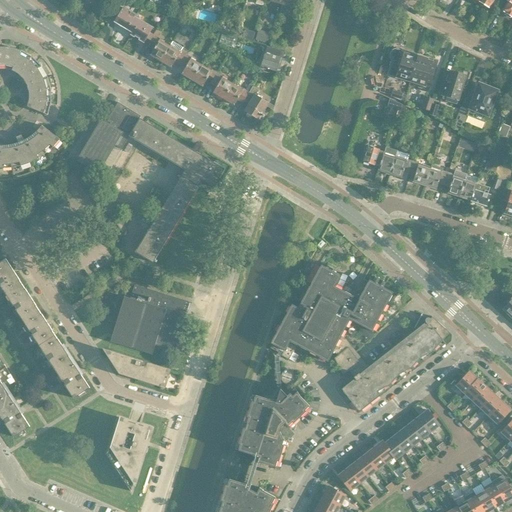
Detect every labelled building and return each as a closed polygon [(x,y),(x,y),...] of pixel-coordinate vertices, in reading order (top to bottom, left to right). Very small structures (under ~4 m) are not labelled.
[(292,9),(294,0),(282,0),(281,4),(281,5),(292,9)] [(497,7),(501,0),(478,0),(477,3),(482,7),(485,6),(489,8),(491,4),(497,7)] [(511,16),(511,0),(505,0),(508,1),(502,11),(506,13),(506,15),(509,18),(511,17),(511,16)] [(114,21),(132,32),(135,26),(131,21),(134,16),(134,17),(135,15),(123,7),(114,21)] [(152,28),(134,17),(134,16),(131,21),(135,26),(132,32),(131,33),(143,41),(143,42),(148,45),(154,35),(153,35),(149,32),(152,28)] [(258,30),(256,40),(269,43),(272,33),(258,30)] [(254,41),(255,36),(252,35),(251,33),(248,33),(246,35),(247,39),(254,41)] [(164,41),(159,39),(157,37),(155,36),(154,35),(148,45),(153,49),(150,54),(160,61),(169,46),(163,43),(164,41)] [(277,71),(281,58),(282,56),(281,56),(283,50),(285,51),(287,44),(272,40),(270,47),(268,46),(266,51),(264,51),(260,66),(277,71)] [(172,41),(169,46),(160,61),(171,67),(174,61),(180,65),(186,54),(188,51),(172,41)] [(0,65),(6,65),(13,67),(11,70),(19,75),(24,80),(27,86),(29,93),(29,100),(27,107),(47,115),(50,104),(51,103),(51,101),(51,100),(51,91),(51,89),(51,88),(48,78),(47,76),(47,75),(42,67),(41,66),(40,65),(40,64),(30,55),(21,50),(10,47),(6,47),(0,46),(0,65)] [(410,81),(418,56),(417,56),(413,55),(413,54),(402,50),(396,48),(395,49),(394,49),(393,49),(392,50),(392,51),(391,51),(390,52),(390,53),(390,54),(390,55),(390,56),(390,57),(390,58),(390,59),(391,60),(391,61),(392,61),(388,74),(410,81)] [(195,60),(186,54),(180,65),(185,68),(181,73),(192,80),(200,65),(195,62),(195,60)] [(418,55),(417,56),(418,56),(410,81),(419,84),(418,86),(428,89),(435,66),(431,64),(432,63),(426,61),(427,58),(418,55)] [(206,69),(200,65),(192,80),(202,86),(206,80),(211,83),(217,73),(207,67),(206,69)] [(458,100),(465,75),(463,75),(462,73),(459,72),(457,73),(450,71),(445,87),(444,87),(442,95),(443,95),(442,98),(447,100),(447,97),(458,100)] [(227,79),(222,76),(217,73),(211,83),(216,86),(213,92),(224,99),(232,84),(226,80),(227,79)] [(238,88),(232,84),(224,99),(234,105),(237,99),(243,102),(246,96),(249,92),(239,86),(238,88)] [(268,103),(256,95),(258,90),(252,86),(249,92),(246,96),(251,99),(244,111),(261,121),(265,114),(263,112),(265,108),(267,108),(267,107),(266,107),(268,103)] [(487,114),(493,100),(497,102),(500,95),(495,93),(497,90),(486,86),(485,89),(479,86),(476,92),(473,99),(473,100),(471,100),(468,107),(470,107),(468,110),(469,110),(467,116),(484,122),(486,117),(486,118),(486,117),(485,117),(487,114)] [(402,93),(392,90),(390,95),(400,100),(402,93)] [(434,99),(424,96),(421,108),(430,111),(433,103),(434,99)] [(402,104),(389,98),(387,106),(400,110),(402,104)] [(196,152),(139,118),(140,116),(118,102),(106,122),(101,119),(79,156),(80,157),(92,164),(101,169),(115,145),(121,149),(129,136),(184,169),(135,252),(153,263),(199,186),(197,185),(201,179),(213,187),(224,169),(209,160),(210,159),(196,151),(196,152)] [(439,105),(433,103),(430,111),(429,114),(435,117),(439,105)] [(469,110),(468,110),(461,107),(456,120),(462,122),(464,123),(467,116),(469,110)] [(462,122),(456,120),(453,128),(459,131),(462,122)] [(507,137),(510,127),(503,124),(499,134),(507,137)] [(9,145),(3,146),(0,145),(0,168),(3,168),(12,167),(20,166),(30,162),(37,159),(39,158),(46,153),(53,147),(59,140),(60,139),(41,125),(37,131),(32,135),(24,141),(21,135),(16,137),(19,143),(9,145)] [(128,153),(132,145),(129,143),(124,151),(128,153)] [(493,145),(488,160),(497,167),(502,164),(496,147),(493,145)] [(375,163),(380,164),(384,153),(384,152),(379,150),(379,149),(368,146),(363,162),(374,165),(375,163)] [(508,152),(496,147),(502,164),(507,164),(508,152)] [(395,157),(384,153),(380,164),(378,171),(378,170),(390,174),(395,157)] [(409,174),(413,161),(407,159),(408,157),(397,153),(395,157),(390,174),(401,177),(400,178),(401,178),(403,172),(409,174)] [(80,157),(77,161),(89,168),(92,164),(80,157)] [(497,167),(488,160),(485,169),(495,172),(497,167)] [(430,168),(419,164),(419,163),(413,161),(409,174),(415,176),(412,182),(413,182),(413,181),(425,185),(430,168)] [(444,185),(448,173),(442,171),(443,168),(434,166),(433,169),(430,168),(425,185),(436,189),(435,189),(436,190),(438,183),(444,185)] [(454,175),(448,173),(444,185),(449,187),(447,193),(448,193),(459,196),(465,179),(467,174),(455,170),(454,175)] [(496,173),(492,187),(498,189),(501,179),(496,173)] [(99,180),(90,175),(87,179),(96,185),(99,180)] [(476,183),(465,179),(459,196),(470,200),(471,200),(474,189),(475,189),(476,183)] [(474,189),(475,189),(474,189),(471,200),(470,200),(470,201),(487,207),(491,194),(474,189)] [(0,262),(0,285),(6,294),(22,284),(16,274),(15,273),(13,270),(14,270),(13,269),(6,259),(0,262)] [(372,331),(393,292),(383,287),(386,282),(377,277),(374,282),(369,279),(355,305),(350,302),(354,296),(349,294),(352,289),(346,286),(342,290),(335,286),(340,275),(321,265),(298,307),(292,304),(271,343),(284,350),(281,355),(289,359),(297,345),(317,356),(328,362),(333,352),(342,334),(350,319),(372,331)] [(22,284),(6,294),(22,320),(39,309),(32,299),(32,298),(30,295),(30,294),(29,295),(22,284)] [(187,328),(190,321),(185,319),(190,302),(135,285),(130,298),(124,296),(124,297),(110,341),(110,340),(110,341),(152,354),(155,345),(175,351),(180,335),(184,336),(187,328)] [(508,303),(502,310),(508,315),(508,314),(511,317),(511,297),(507,302),(508,303)] [(39,309),(22,320),(39,345),(55,334),(48,324),(49,324),(48,323),(46,321),(46,320),(39,309)] [(389,385),(399,374),(411,368),(421,357),(433,350),(442,340),(445,344),(446,344),(443,340),(449,332),(432,316),(431,317),(432,317),(430,318),(429,318),(428,317),(427,317),(426,318),(425,319),(425,320),(425,321),(425,322),(426,322),(424,324),(419,319),(422,314),(421,313),(414,328),(416,329),(368,367),(343,335),(342,334),(333,352),(338,355),(334,358),(342,374),(352,369),(357,374),(354,377),(355,378),(341,389),(359,412),(380,395),(377,391),(389,385)] [(368,330),(365,334),(366,337),(370,339),(374,333),(371,332),(368,330)] [(90,388),(82,375),(81,375),(81,370),(78,370),(55,334),(39,345),(73,398),(90,388)] [(169,370),(106,350),(105,350),(119,371),(125,373),(129,374),(129,373),(131,374),(130,377),(136,378),(137,377),(161,384),(166,370),(169,371),(169,370)] [(466,373),(453,387),(461,395),(474,381),(466,373)] [(30,426),(22,414),(21,414),(21,409),(19,409),(0,380),(0,415),(2,419),(2,420),(5,424),(14,437),(30,426)] [(474,381),(461,395),(469,402),(482,388),(474,381)] [(482,388),(469,402),(477,410),(490,396),(482,388)] [(290,430),(287,426),(287,425),(288,426),(292,421),(294,423),(306,411),(304,410),(309,405),(300,396),(297,391),(292,396),(290,393),(287,396),(280,389),(277,400),(268,399),(255,395),(254,401),(252,400),(247,416),(249,417),(247,423),(245,428),(243,427),(238,443),(240,444),(238,450),(250,454),(255,456),(247,483),(241,482),(229,478),(227,484),(226,484),(221,500),(222,501),(219,511),(217,511),(216,511),(268,511),(274,503),(272,502),(275,497),(264,491),(259,487),(256,493),(249,489),(258,462),(263,463),(275,466),(277,460),(279,461),(284,445),(282,444),(284,438),(282,438),(281,435),(288,437),(290,430)] [(490,396),(477,410),(485,418),(498,404),(490,396)] [(498,404),(485,418),(494,425),(507,411),(498,404)] [(417,417),(428,432),(437,425),(425,410),(417,417)] [(147,442),(151,427),(139,424),(139,423),(139,424),(130,422),(130,421),(118,417),(106,454),(131,491),(143,453),(141,452),(141,449),(143,450),(145,444),(143,444),(144,441),(147,442)] [(408,424),(419,439),(428,432),(417,417),(408,424)] [(511,421),(511,420),(498,434),(506,441),(511,434),(511,421)] [(399,431),(411,445),(419,439),(408,424),(399,431)] [(390,438),(402,452),(411,445),(399,431),(390,438)] [(382,444),(391,456),(393,459),(402,452),(390,438),(382,444)] [(371,449),(382,463),(391,456),(382,444),(380,442),(371,449)] [(362,455),(374,470),(382,463),(371,449),(362,455)] [(354,462),(365,477),(374,470),(362,455),(354,462)] [(345,469),(356,484),(365,477),(354,462),(345,469)] [(336,476),(348,490),(356,484),(345,469),(336,476)] [(511,491),(502,475),(492,481),(504,502),(511,497),(511,491)] [(490,477),(480,482),(481,483),(495,507),(504,502),(492,481),(490,477)] [(481,483),(472,489),(485,511),(495,507),(481,483)] [(322,497),(339,506),(344,497),(328,487),(322,497)] [(471,487),(461,493),(472,511),(485,511),(472,489),(471,487)] [(459,488),(450,494),(457,507),(460,511),(472,511),(461,493),(459,488)] [(317,506),(326,511),(335,511),(339,506),(322,497),(317,506)]
